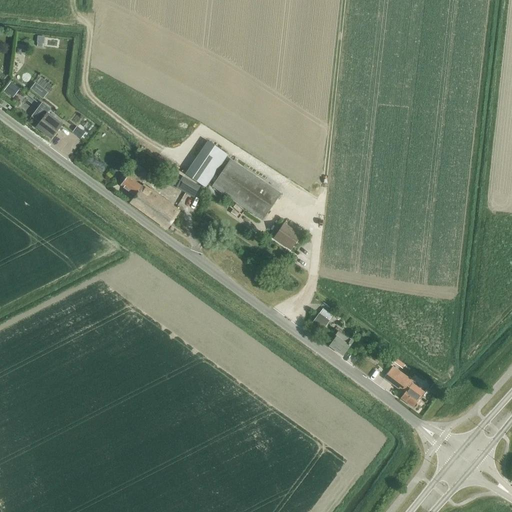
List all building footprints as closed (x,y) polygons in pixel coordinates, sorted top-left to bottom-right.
[(10,83),(2,93),(8,97),(15,87),(10,83)] [(35,83),(30,89),(43,99),(48,93),(35,83)] [(31,117),(39,123),(36,127),(51,139),(62,125),(47,114),(50,110),(42,103),(31,117)] [(76,127),(72,133),(80,139),(85,134),(76,127)] [(207,142),(184,176),(204,190),(227,156),(207,142)] [(262,220),(281,193),(231,159),(213,186),(262,220)] [(176,188),(193,199),(200,188),(170,170),(163,183),(175,190),(176,188)] [(128,176),(120,186),(135,197),(131,203),(166,229),(180,211),(144,185),(142,187),(128,176)] [(284,224),(274,238),(291,249),(301,235),(284,224)] [(314,320),(312,324),(321,331),(328,321),(319,314),(314,320)] [(333,342),(330,346),(333,349),(339,353),(342,356),(353,342),(351,340),(350,340),(338,331),(335,336),(336,337),(333,342)] [(376,354),(372,359),(377,363),(381,358),(376,354)] [(393,361),(392,362),(402,369),(403,368),(404,366),(395,358),(393,361)] [(400,399),(413,408),(424,392),(412,383),(413,382),(392,367),(384,379),(399,390),(401,387),(406,391),(400,399)]
